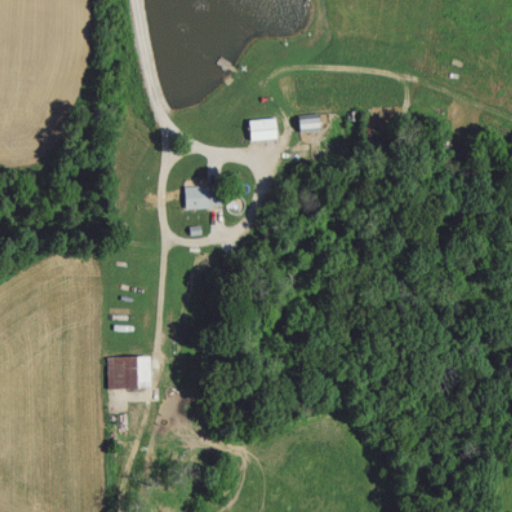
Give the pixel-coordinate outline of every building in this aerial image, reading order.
[(296,129),(317,129),(317,113),(296,113),(296,129)] [(246,117),(246,138),(273,138),(273,117),(246,117)] [(462,163),(459,145),(440,148),(443,166),(462,163)] [(217,185),(182,185),(182,205),(217,205),(217,185)] [(146,355),(105,355),(105,386),(146,386),(146,355)]
